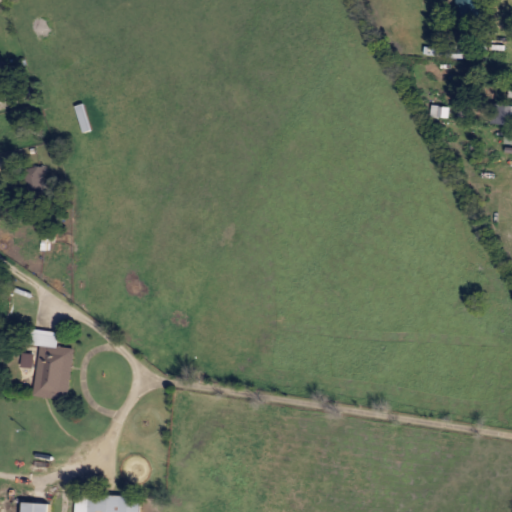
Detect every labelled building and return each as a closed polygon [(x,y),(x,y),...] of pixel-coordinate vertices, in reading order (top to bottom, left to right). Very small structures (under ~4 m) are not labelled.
[(456,15),(457,0),(484,0),(484,17),(456,15)] [(0,61),(0,77),(8,76),(3,60),(0,61)] [(76,106),(83,103),(92,128),(84,131),(76,106)] [(511,124),(492,122),(494,103),(511,104),(511,124)] [(432,109),(448,107),(448,115),(432,116),(432,109)] [(26,197),(26,167),(45,167),(45,197),(26,197)] [(34,396),(41,345),(26,343),(28,328),(59,332),(57,346),(75,348),(68,400),(34,396)] [(75,511),(76,494),(141,496),(140,511),(75,511)] [(23,511),(23,503),(48,503),(48,511),(23,511)]
